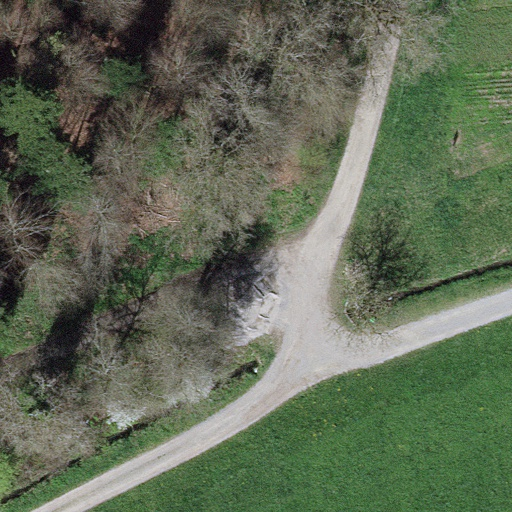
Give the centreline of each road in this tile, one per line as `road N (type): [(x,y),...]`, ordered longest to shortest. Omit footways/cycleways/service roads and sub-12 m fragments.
road 1 (track): [(393,0),(283,396)]
road 2 (track): [(0,360),(330,248)]
road 3 (track): [(511,311),(283,396)]
